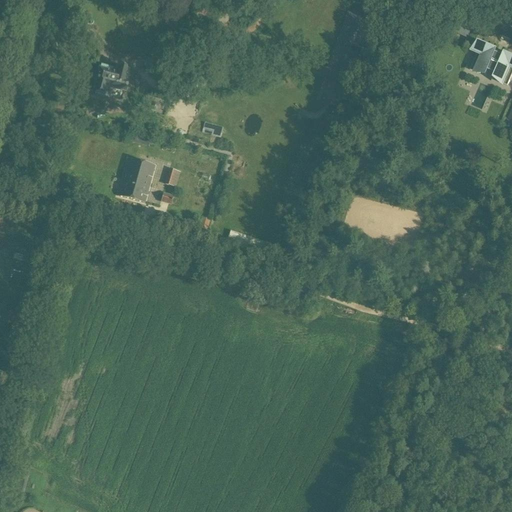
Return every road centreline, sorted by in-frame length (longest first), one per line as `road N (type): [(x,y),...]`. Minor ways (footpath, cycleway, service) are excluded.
road 1 (track): [(0,200),(94,217),(511,352)]
road 2 (track): [(335,83),(313,115),(256,104),(199,117),(184,97)]
road 3 (track): [(133,63),(168,94),(187,96),(200,79),(200,38)]
